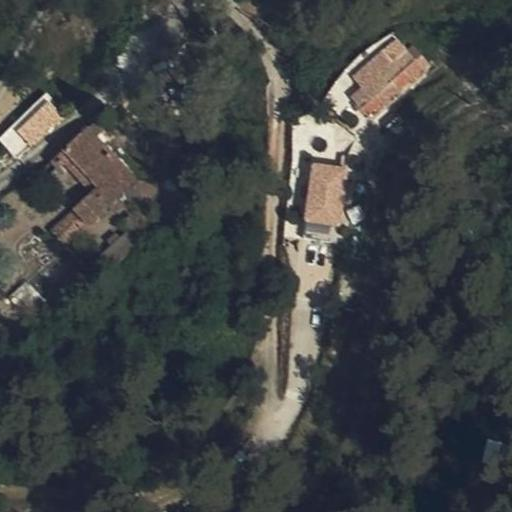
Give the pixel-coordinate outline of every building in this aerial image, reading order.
[(353,91),(374,117),(427,73),(405,47),(392,58),(383,47),(355,71),(364,82),(353,91)] [(497,74),(493,62),(481,66),(484,77),(497,74)] [(33,143),(66,116),(52,99),(19,127),(33,143)] [(94,194),(90,197),(105,211),(138,182),(91,133),(70,152),(102,187),(94,194)] [(62,160),(94,194),(102,187),(70,152),(62,160)] [(346,225),(355,165),(314,159),(305,218),(346,225)] [(105,211),(90,197),(75,211),(89,226),(105,211)] [(89,226),(75,211),(49,235),(64,250),(89,226)]
